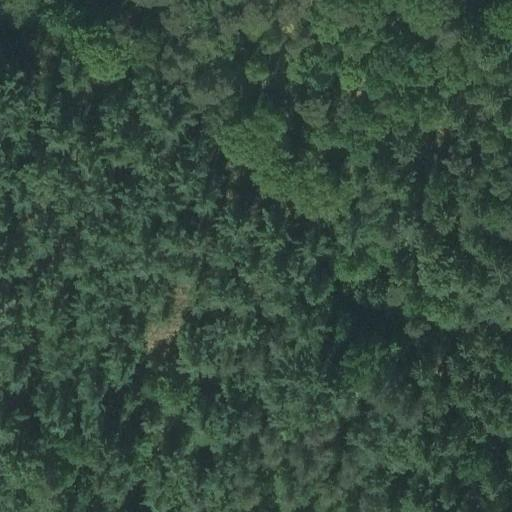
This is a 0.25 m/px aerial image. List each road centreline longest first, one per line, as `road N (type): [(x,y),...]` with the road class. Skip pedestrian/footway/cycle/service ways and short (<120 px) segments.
road 1 (track): [(468,273),(307,173),(410,0)]
road 2 (track): [(0,378),(65,511)]
